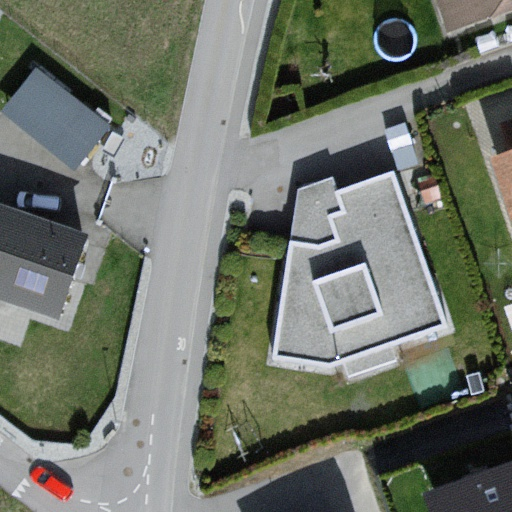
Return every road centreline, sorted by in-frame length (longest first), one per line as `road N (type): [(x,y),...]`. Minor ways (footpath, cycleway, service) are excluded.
road 1 (residential): [(145,500),(233,0)]
road 2 (residential): [(0,465),(31,489),(145,500)]
